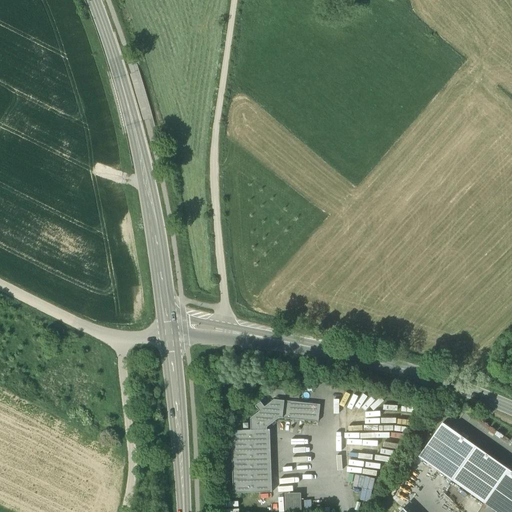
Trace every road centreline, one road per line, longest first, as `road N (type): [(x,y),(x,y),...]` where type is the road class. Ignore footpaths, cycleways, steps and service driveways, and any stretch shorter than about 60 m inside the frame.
road 1 (secondary): [(511,407),(369,360),(227,331),(167,328)]
road 2 (secondary): [(167,328),(127,94),(93,0)]
road 3 (track): [(244,0),(219,163),(227,331)]
road 4 (secondary): [(167,328),(184,511)]
road 5 (track): [(121,336),(133,457),(126,511)]
road 6 (track): [(511,108),(382,0)]
